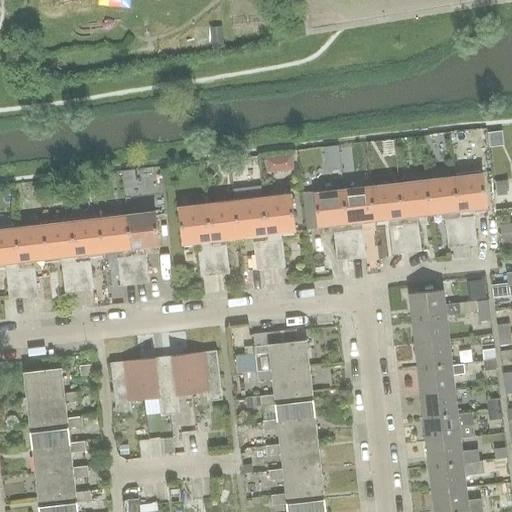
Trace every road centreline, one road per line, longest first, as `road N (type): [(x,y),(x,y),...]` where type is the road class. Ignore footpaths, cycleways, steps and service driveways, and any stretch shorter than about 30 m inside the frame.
road 1 (residential): [(365,295),(0,339)]
road 2 (residential): [(386,511),(365,295)]
road 3 (residential): [(365,295),(379,279),(492,265)]
